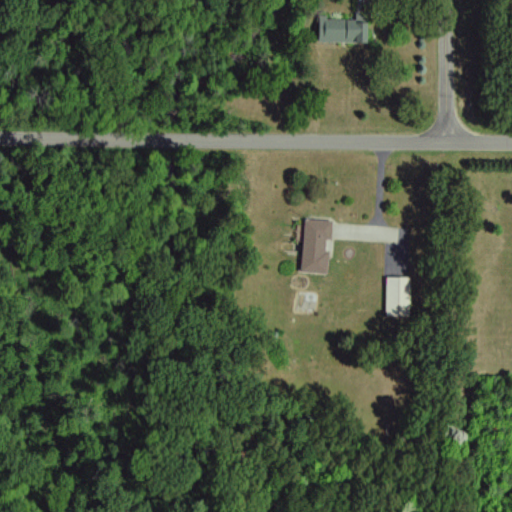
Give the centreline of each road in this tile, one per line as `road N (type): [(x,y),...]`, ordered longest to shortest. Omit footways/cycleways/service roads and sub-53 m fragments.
road 1 (residential): [(511,142),(0,141)]
road 2 (residential): [(448,141),(446,0)]
